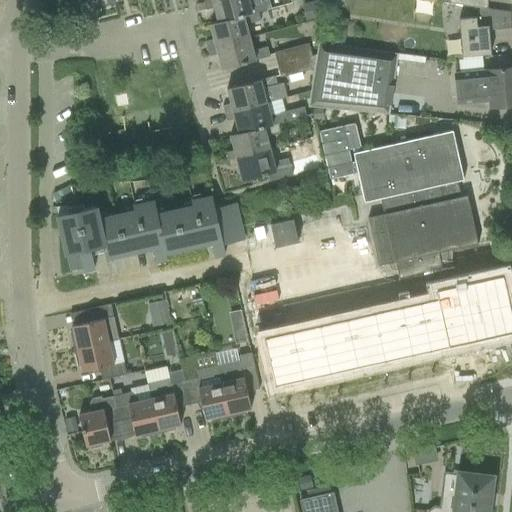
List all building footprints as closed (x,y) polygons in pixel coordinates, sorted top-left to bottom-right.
[(259,12),(267,10),(264,0),(250,4),(248,0),(211,0),(204,2),(206,10),(215,8),(219,22),(259,12)] [(311,3),(315,20),(324,18),(319,0),(311,3)] [(449,0),(449,2),(449,3),(475,7),(487,9),(487,0),(449,0)] [(476,17),(460,19),(463,56),(491,54),(489,26),(494,26),(494,30),(511,28),(511,26),(511,12),(487,9),(475,7),(476,17)] [(208,49),(250,38),(246,25),(261,21),(259,12),(219,22),(210,24),(214,39),(206,41),(208,49)] [(330,16),(326,41),(345,44),(347,33),(349,19),(330,16)] [(445,38),(455,37),(454,17),(444,17),(445,38)] [(218,54),(222,69),(270,57),(268,47),(253,51),(250,38),(208,49),(210,56),(218,54)] [(278,64),(312,55),(309,43),(275,52),(278,64)] [(317,54),(315,67),(309,106),(390,114),(399,54),(319,43),(317,54)] [(315,67),(317,54),(312,55),(278,64),(281,77),(315,67)] [(511,105),(511,67),(487,70),(456,73),(458,102),(489,101),(489,108),(511,105)] [(231,104),(223,106),(225,114),(267,103),(266,102),(288,97),(284,82),(278,84),(275,76),(227,89),(231,104)] [(267,103),(225,114),(227,121),(235,119),(238,130),(239,134),(279,123),(279,124),(287,121),(307,116),(305,107),(285,112),(270,116),(267,103)] [(323,109),(314,109),(314,119),(323,118),(323,109)] [(388,128),(398,129),(405,130),(407,116),(400,115),(389,114),(388,128)] [(235,150),(226,152),(228,160),(270,150),(267,136),(281,132),(279,124),(279,123),(239,134),(231,136),(235,150)] [(356,124),(320,131),(331,179),(354,174),(353,168),(357,167),(358,174),(365,203),(366,202),(381,198),(458,181),(463,180),(464,180),(453,130),(452,130),(452,131),(364,150),(354,152),(353,152),(356,162),(352,163),(349,149),(361,147),(356,124)] [(270,150),(228,160),(230,167),(239,165),(243,180),(268,174),(270,182),(291,176),(293,176),(289,159),(274,163),(270,150)] [(384,215),(368,219),(374,243),(379,263),(380,266),(389,264),(390,265),(391,267),(392,268),(393,269),(394,269),(396,270),(398,270),(399,278),(399,279),(443,268),(441,260),(448,260),(449,250),(463,247),(477,244),(477,245),(479,244),(467,194),(466,194),(466,195),(461,196),(458,181),(381,198),(384,215)] [(244,240),(236,203),(223,206),(215,208),(213,201),(212,197),(193,201),(192,198),(191,198),(193,207),(175,211),(185,249),(204,245),(203,240),(211,238),(215,256),(225,254),(223,245),(244,240)] [(213,201),(215,208),(223,206),(221,199),(217,200),(213,201)] [(126,254),(145,250),(146,250),(144,245),(152,243),(156,261),(167,259),(166,254),(185,249),(175,211),(158,215),(155,201),(135,206),(134,203),(132,203),(134,212),(118,216),(126,254)] [(98,206),(93,207),(58,215),(67,254),(71,271),(84,268),(84,269),(95,267),(91,249),(104,246),(106,259),(126,254),(118,216),(101,219),(98,206)] [(440,297),(266,336),(277,384),(450,345),(450,346),(511,332),(511,303),(505,274),(438,289),(440,297)] [(148,304),(150,313),(167,309),(165,300),(148,304)] [(112,304),(87,310),(90,322),(73,325),(74,331),(71,332),(75,349),(110,341),(105,319),(114,317),(112,304)] [(241,310),(229,313),(231,322),(243,319),(241,310)] [(162,333),(164,345),(175,343),(172,331),(162,333)] [(103,379),(110,378),(127,374),(124,362),(115,364),(110,341),(75,349),(78,366),(82,366),(83,371),(100,367),(103,379)] [(260,389),(254,365),(252,353),(238,356),(239,360),(218,365),(230,417),(247,413),(246,410),(252,408),(248,391),(260,389)] [(182,370),(184,380),(190,404),(202,402),(206,419),(212,418),(212,421),(230,417),(218,365),(195,370),(193,358),(180,361),(182,370)] [(178,407),(190,404),(184,380),(182,370),(170,372),(170,378),(148,383),(151,398),(160,433),(177,429),(176,426),(182,424),(178,407)] [(142,437),(160,433),(151,398),(138,401),(137,396),(131,392),(121,395),(119,389),(113,390),(120,420),(132,417),(136,435),(141,433),(142,437)] [(112,390),(114,396),(103,399),(102,396),(93,398),(89,402),(91,411),(79,414),(87,446),(90,445),(91,448),(104,445),(103,442),(111,440),(107,423),(120,420),(113,390),(112,390)] [(65,419),(68,432),(78,429),(75,416),(65,419)] [(417,464),(436,459),(434,448),(415,452),(417,464)] [(489,511),(491,494),(493,478),(494,478),(494,476),(492,476),(484,475),(485,471),(469,469),(468,473),(460,472),(461,472),(459,472),(458,474),(459,474),(456,494),(450,494),(449,508),(433,505),(426,510),(427,511),(489,511)] [(310,474),(299,477),(302,490),(313,487),(310,474)] [(300,501),(302,511),(337,511),(333,493),(300,501)]
